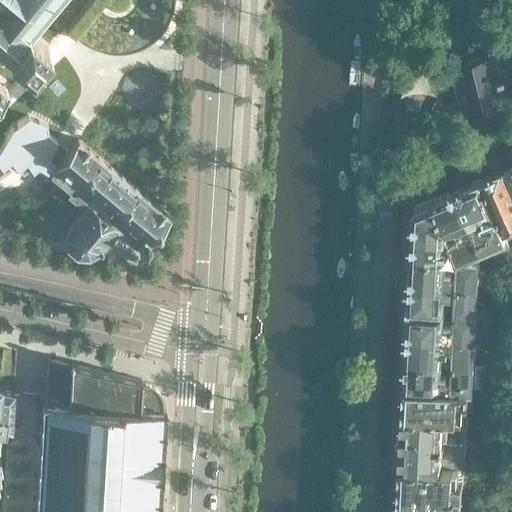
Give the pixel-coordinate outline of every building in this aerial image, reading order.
[(0,0),(0,44),(27,68),(33,61),(43,50),(48,43),(29,27),(29,25),(50,0),(0,0)] [(499,108),(497,99),(495,92),(505,89),(503,80),(497,55),(487,58),(487,57),(460,63),(460,64),(450,67),(456,92),(459,101),(469,98),(472,114),(474,115),(475,114),(476,113),(478,112),(493,108),(495,108),(496,108),(497,109),(498,109),(499,108)] [(408,127),(405,96),(387,99),(392,149),(410,147),(408,127)] [(17,131),(3,154),(5,159),(8,167),(17,162),(22,170),(32,163),(44,167),(46,168),(49,171),(55,163),(53,161),(52,159),(50,156),(58,144),(51,135),(51,128),(32,121),(17,131)] [(66,192),(70,195),(79,202),(82,198),(85,201),(78,209),(77,209),(76,210),(77,211),(69,219),(66,222),(67,222),(63,232),(62,232),(62,234),(63,234),(66,244),(65,245),(66,246),(67,246),(75,253),(74,254),(76,254),(76,253),(87,254),(87,255),(89,255),(89,254),(98,248),(99,249),(101,246),(101,245),(108,237),(109,237),(110,236),(109,235),(116,227),(140,247),(145,246),(148,243),(147,238),(155,228),(156,229),(159,225),(158,224),(167,213),(77,138),(55,163),(49,171),(69,188),(66,192)] [(372,166),(373,153),(362,152),(361,166),(372,166)] [(511,220),(511,187),(504,168),(482,177),(502,224),(511,220)] [(502,224),(482,177),(458,187),(482,244),(485,252),(510,242),(502,224)] [(482,244),(458,187),(433,198),(446,227),(456,223),(458,227),(462,225),(464,230),(450,236),(458,255),(482,244)] [(458,256),(458,255),(450,236),(446,227),(433,198),(433,197),(415,205),(413,253),(458,256)] [(480,257),(458,256),(413,253),(412,280),(479,283),(480,257)] [(451,296),(452,291),(457,292),(456,308),(477,310),(479,283),(412,280),(410,306),(446,308),(447,296),(451,296)] [(450,325),(450,320),(446,320),(446,308),(410,306),(408,332),(476,335),(477,310),(456,308),(455,325),(450,325)] [(448,348),(449,343),(454,343),(453,360),(475,361),(476,335),(408,332),(407,357),(444,359),(444,348),(448,348)] [(447,376),(447,372),(443,371),(444,359),(407,357),(406,384),(469,387),(473,388),(475,361),(453,360),(452,377),(447,376)] [(159,499),(160,479),(162,479),(162,476),(161,476),(162,457),(163,457),(163,454),(162,454),(163,434),(164,434),(164,431),(163,431),(164,412),(165,412),(165,410),(163,410),(163,408),(163,406),(163,403),(163,401),(162,399),(161,396),(160,394),(159,392),(157,390),(155,388),(153,387),(151,385),(150,385),(148,384),(146,383),(143,382),(141,382),(141,379),(101,370),(70,362),(70,363),(46,358),(44,391),(36,511),(35,511),(158,511),(159,502),(160,502),(160,499),(159,499)] [(2,385),(2,381),(0,381),(0,425),(9,427),(10,427),(15,387),(2,385)] [(458,415),(458,399),(468,399),(469,387),(406,384),(405,384),(405,394),(404,412),(443,414),(458,415)] [(443,431),(443,414),(404,412),(403,414),(404,414),(403,431),(402,440),(453,443),(461,444),(461,432),(443,431)] [(452,468),(453,443),(402,440),(401,458),(401,459),(401,465),(452,468)] [(453,481),(454,468),(452,468),(401,465),(400,480),(399,490),(463,493),(463,482),(453,481)] [(462,504),(463,493),(399,490),(399,499),(398,511),(451,511),(452,504),(462,504)]
